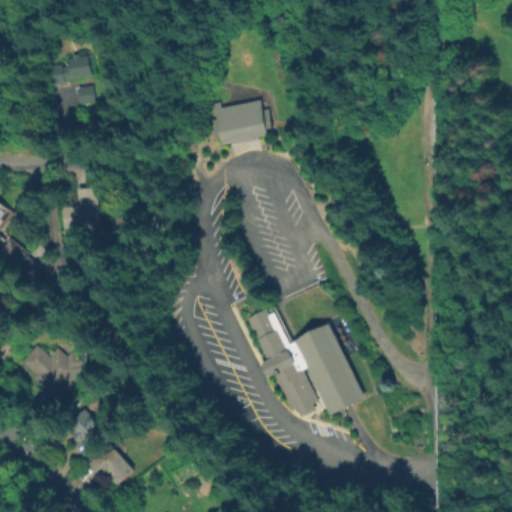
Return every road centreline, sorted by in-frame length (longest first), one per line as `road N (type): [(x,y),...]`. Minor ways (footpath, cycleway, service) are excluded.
road 1 (tertiary): [(438,0),(438,203)]
road 2 (tertiary): [(438,203),(439,380)]
road 3 (residential): [(143,164),(0,162)]
road 4 (tertiary): [(439,380),(439,511)]
road 5 (tertiary): [(83,511),(0,424)]
